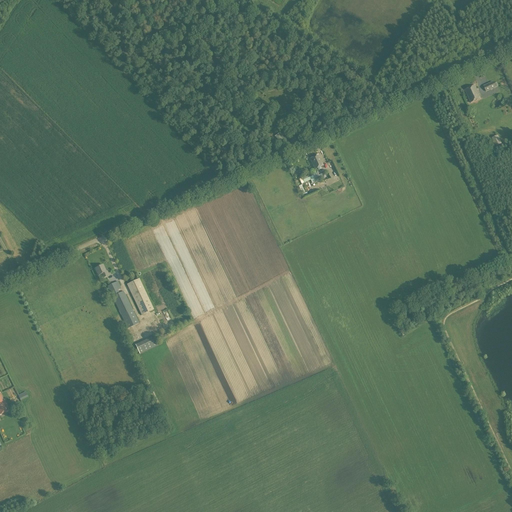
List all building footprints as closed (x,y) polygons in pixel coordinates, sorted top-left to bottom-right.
[(494,84),(493,82),(484,86),(486,91),(498,86),(496,82),(494,84)] [(471,103),(481,98),(475,86),(465,90),(471,103)] [(282,144),(285,141),(279,133),(276,136),(282,144)] [(495,146),(501,144),(498,135),(491,138),(495,146)] [(322,169),(321,166),(324,165),(319,155),(311,159),(315,169),(317,168),(319,170),(322,169)] [(312,174),(302,178),(304,183),(311,180),(312,183),(316,182),(316,181),(319,179),(318,177),(319,176),(317,173),(312,174)] [(134,260),(137,268),(148,263),(145,255),(134,260)] [(107,271),(103,265),(96,268),(99,275),(102,273),(104,277),(110,275),(108,271),(107,271)] [(141,315),(153,309),(139,279),(127,285),(141,315)] [(120,293),(119,290),(122,288),(118,281),(108,286),(128,328),(140,323),(125,291),(120,293)] [(140,354),(158,346),(153,336),(135,345),(140,354)] [(21,400),(28,397),(26,392),(18,395),(21,400)] [(4,400),(0,393),(0,415),(10,411),(5,400),(4,400)]
